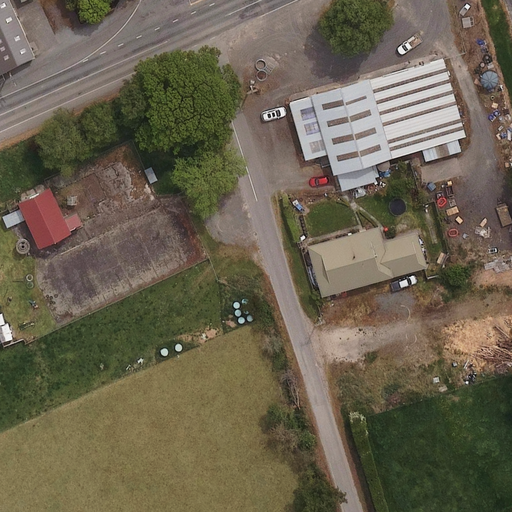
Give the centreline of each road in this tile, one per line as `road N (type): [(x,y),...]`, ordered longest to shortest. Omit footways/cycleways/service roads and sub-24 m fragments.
road 1 (unclassified): [(199,26),(352,511)]
road 2 (primary): [(0,114),(199,26)]
